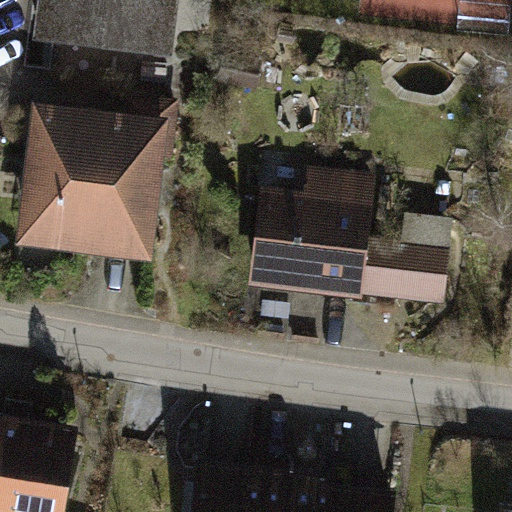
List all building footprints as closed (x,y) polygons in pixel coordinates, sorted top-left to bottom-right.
[(182,0),(41,0),(37,33),(176,52),(182,0)] [(176,116),(34,102),(20,244),(161,259),(176,116)] [(307,186),(261,182),(252,282),(369,293),(449,297),(454,247),(373,238),(380,173),(309,166),(307,186)] [(69,511),(84,426),(0,412),(0,511),(69,511)] [(297,511),(303,473),(203,463),(196,511),(297,511)] [(393,511),(397,483),(303,473),(297,511),(393,511)]
